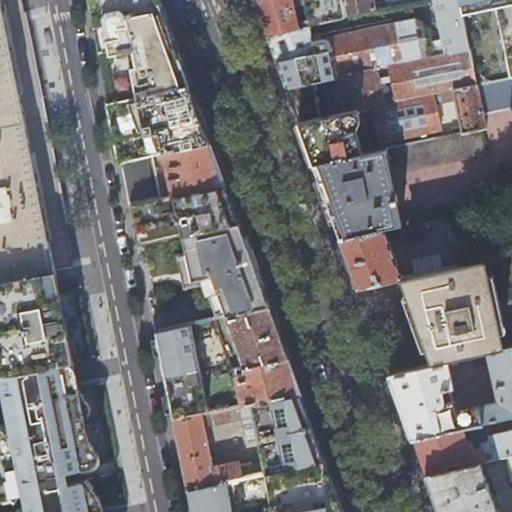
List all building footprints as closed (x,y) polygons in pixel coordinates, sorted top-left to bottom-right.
[(0,0),(0,281),(54,271),(73,268),(67,237),(52,162),(40,101),(24,16),(20,0),(0,0)] [(168,29),(157,0),(88,0),(92,18),(103,69),(109,100),(187,83),(168,29)] [(265,37),(308,27),(307,25),(341,18),(337,0),(250,0),(258,18),(261,28),(265,37)] [(337,0),(341,18),(372,11),(370,0),(337,0)] [(381,0),(384,8),(421,0),(381,0)] [(432,0),(440,39),(443,54),(467,49),(462,26),(460,14),(457,0),(432,0)] [(511,0),(457,0),(460,14),(462,26),(494,20),(507,80),(511,79),(511,0)] [(311,42),(308,27),(265,37),(269,48),(275,63),(284,88),(310,82),(334,77),(435,56),(432,40),(422,42),(418,24),(409,20),(311,42)] [(432,40),(435,56),(443,54),(440,39),(432,40)] [(472,73),(467,49),(443,54),(435,56),(334,77),(343,114),(389,104),(388,97),(381,99),(380,91),(391,89),(394,103),(473,87),(475,87),(472,73)] [(488,84),(472,73),(475,87),(488,84)] [(488,84),(475,87),(473,87),(479,116),(507,111),(511,132),(511,79),(507,80),(488,84)] [(319,118),(310,82),(284,88),(290,105),(296,122),(297,123),(319,118)] [(111,113),(113,123),(116,139),(120,159),(150,153),(163,150),(208,141),(201,121),(195,105),(191,93),(187,83),(109,100),(109,104),(111,113)] [(479,116),(473,87),(394,103),(389,104),(343,114),(319,118),(297,123),(304,144),(308,153),(311,164),(360,154),(355,129),(356,128),(358,120),(372,118),(378,143),(438,131),(433,104),(452,100),(458,126),(449,127),(450,135),(476,130),(482,129),(479,116)] [(450,135),(360,154),(311,164),(320,187),(326,203),(338,237),(381,228),(396,224),(401,223),(390,177),(482,157),(476,130),(450,135)] [(215,160),(208,141),(163,150),(172,193),(223,182),(215,160)] [(150,153),(120,159),(122,170),(124,180),(129,203),(159,196),(150,153)] [(231,203),(223,182),(172,193),(159,196),(129,203),(131,213),(136,237),(137,247),(182,237),(238,224),(231,203)] [(401,223),(396,224),(400,241),(422,236),(418,219),(401,223)] [(244,241),(238,224),(182,237),(192,275),(193,281),(214,276),(225,315),(268,306),(258,278),(244,241)] [(400,278),(381,228),(338,237),(347,262),(349,269),(356,288),(362,286),(400,278)] [(463,264),(461,264),(401,277),(416,318),(433,364),(444,362),(485,353),(499,350),(480,262),(463,266),(463,264)] [(0,374),(1,374),(72,361),(91,357),(86,330),(78,286),(58,290),(57,282),(56,280),(54,271),(0,281),(0,374)] [(278,333),(268,306),(225,315),(243,366),(287,357),(278,333)] [(189,323),(154,330),(163,378),(171,420),(207,412),(189,323)] [(444,362),(433,364),(388,375),(393,391),(399,405),(404,420),(411,439),(461,428),(511,416),(511,346),(499,350),(485,353),(496,402),(456,411),(444,362)] [(243,366),(231,369),(238,405),(299,392),(293,374),(287,357),(243,366)] [(92,459),(86,432),(83,415),(77,384),(72,361),(1,374),(0,374),(0,388),(1,389),(9,428),(7,428),(0,423),(0,500),(1,498),(10,497),(15,501),(20,493),(22,493),(24,506),(17,508),(20,511),(77,511),(101,508),(97,495),(88,481),(85,479),(71,482),(69,476),(68,470),(89,465),(91,462),(92,459)] [(77,384),(83,415),(84,414),(86,412),(88,410),(88,405),(87,402),(81,393),(77,384)] [(207,412),(171,420),(177,450),(179,457),(185,489),(241,477),(237,462),(211,467),(203,425),(241,417),(245,436),(256,434),(264,471),(323,458),(312,427),(299,392),(238,405),(207,412)] [(470,451),(461,428),(411,439),(414,448),(418,458),(424,476),(479,463),(504,457),(511,455),(511,432),(487,438),(490,453),(482,454),(479,447),(470,451)] [(91,462),(89,465),(93,464),(97,461),(98,459),(97,453),(91,443),(86,432),(92,459),(91,462)] [(253,474),(264,471),(256,434),(245,436),(253,474)] [(270,503),(271,508),(271,511),(342,511),(336,493),(330,478),(323,458),(264,471),(253,474),(241,477),(185,489),(189,511),(230,511),(270,503)] [(491,497),(479,463),(424,476),(432,498),(437,511),(496,511),(494,505),(498,503),(495,495),(491,497)]
